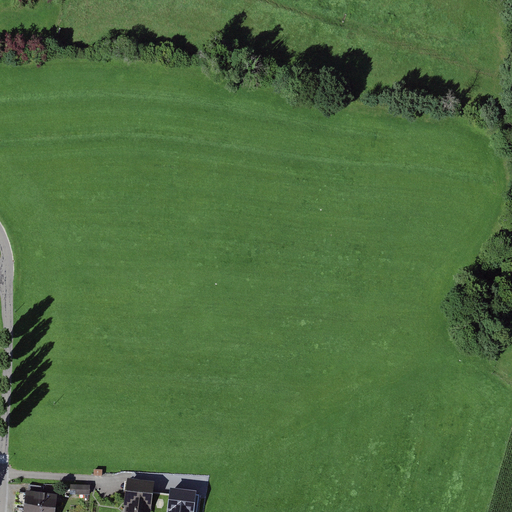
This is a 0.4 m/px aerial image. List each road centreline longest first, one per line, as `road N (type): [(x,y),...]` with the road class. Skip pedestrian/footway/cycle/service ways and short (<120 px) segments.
road 1 (residential): [(1,511),(9,334),(0,234)]
road 2 (track): [(486,60),(442,46),(383,46),(228,0)]
